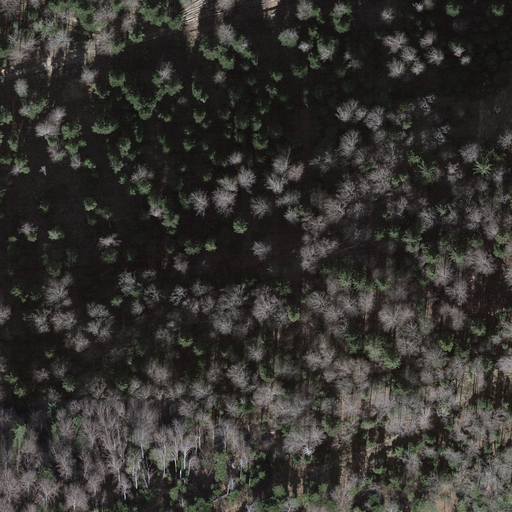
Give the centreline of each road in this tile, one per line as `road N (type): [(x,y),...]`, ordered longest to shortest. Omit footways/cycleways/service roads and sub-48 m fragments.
road 1 (track): [(230,511),(511,379)]
road 2 (track): [(0,79),(275,0)]
road 3 (track): [(34,0),(79,22),(172,28)]
